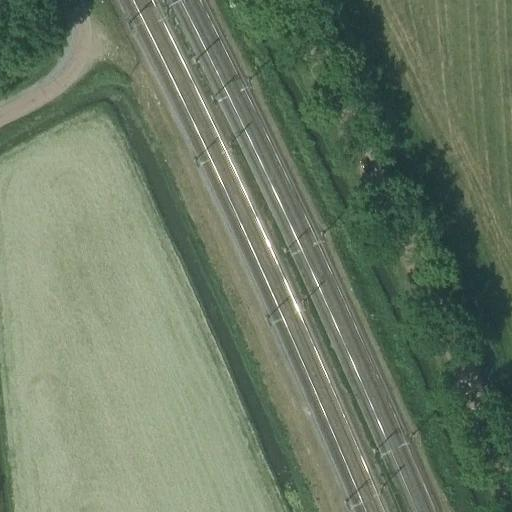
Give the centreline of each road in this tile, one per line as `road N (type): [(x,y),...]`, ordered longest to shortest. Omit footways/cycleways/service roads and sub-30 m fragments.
road 1 (unclassified): [(511,490),(286,0)]
road 2 (unclassified): [(0,120),(58,86),(73,67),(81,29),(69,0)]
